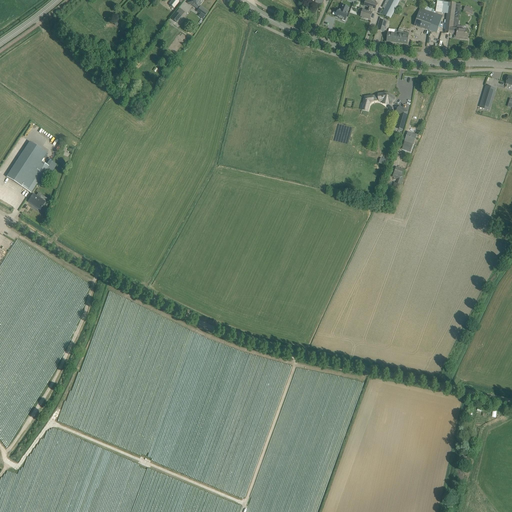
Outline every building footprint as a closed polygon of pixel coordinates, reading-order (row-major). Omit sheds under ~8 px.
[(171,0),(169,4),(174,8),(179,2),(180,3),(182,0),(171,0)] [(366,11),(362,10),(362,12),(362,13),(361,17),(370,20),(372,13),(371,13),(373,9),(375,10),(377,4),(365,0),(364,7),(368,8),(366,11)] [(389,0),(382,14),(390,19),(400,0),(389,0)] [(445,28),(445,33),(452,34),(452,33),(457,34),(456,37),(460,37),(460,39),(468,40),(468,33),(467,33),(467,31),(463,30),(463,26),(460,26),(459,26),(461,4),(448,3),(445,28)] [(201,12),(205,15),(208,11),(200,5),(196,11),(200,14),(201,12)] [(338,14),(336,17),(339,18),(339,19),(339,18),(342,19),(342,20),(342,19),(345,21),(346,17),(347,17),(348,13),(346,13),(348,8),(343,6),(341,10),(339,10),(338,13),(337,14),(338,14)] [(420,8),(416,21),(414,26),(429,31),(435,13),(420,8)] [(176,13),(171,19),(176,23),(181,17),(176,13)] [(435,13),(429,31),(437,33),(443,16),(435,13)] [(116,17),(112,21),(117,26),(121,21),(116,17)] [(378,30),(384,32),(387,22),(380,20),(378,30)] [(387,42),(407,44),(409,34),(395,32),(395,33),(388,32),(387,38),(386,38),(386,40),(387,41),(387,42)] [(486,86),(481,108),(489,110),(495,89),(486,86)] [(372,96),(365,97),(363,104),(362,103),(360,110),(369,112),(371,103),(374,102),(373,100),(379,99),(379,102),(382,102),(382,104),(388,106),(389,104),(391,105),(396,99),(390,94),(389,94),(389,95),(387,94),(386,93),(385,93),(378,94),(378,95),(372,96)] [(400,115),(396,128),(403,130),(408,112),(404,109),(400,115)] [(408,132),(403,145),(402,149),(410,152),(416,135),(408,132)] [(29,143),(9,173),(7,177),(31,193),(42,177),(47,180),(57,165),(52,161),(49,166),(41,160),(45,154),(29,143)] [(396,167),(394,173),(404,176),(406,171),(396,167)] [(401,185),(404,176),(394,173),(392,177),(398,179),(396,183),(401,185)] [(33,195),(31,198),(28,202),(40,210),(44,203),(33,195)]
